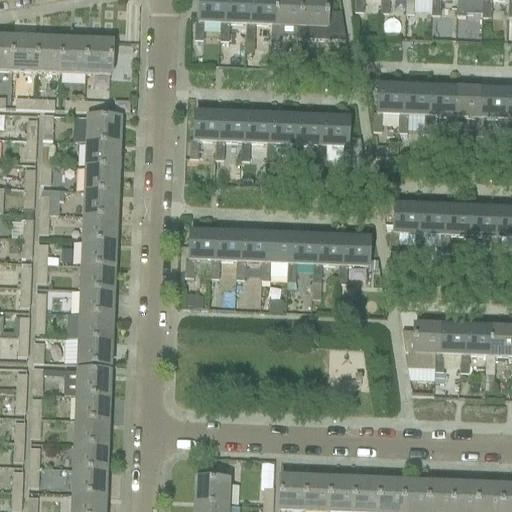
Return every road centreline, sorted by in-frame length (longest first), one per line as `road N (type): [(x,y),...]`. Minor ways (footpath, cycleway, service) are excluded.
road 1 (unclassified): [(146,440),(167,0)]
road 2 (unclassified): [(511,454),(146,440)]
